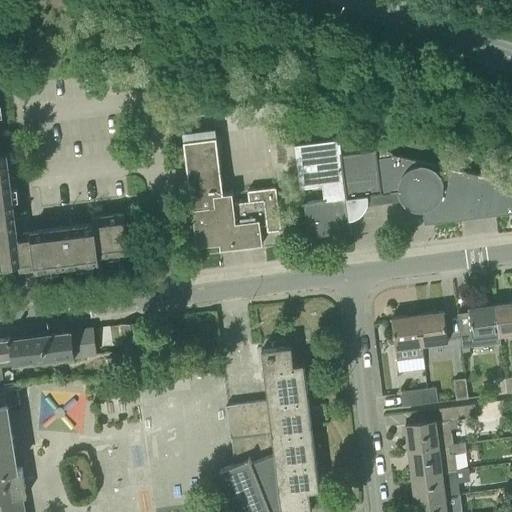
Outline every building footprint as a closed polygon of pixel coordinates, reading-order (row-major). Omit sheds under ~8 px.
[(183,133),(184,141),(197,246),(220,243),(221,248),(263,243),(261,225),(267,225),(268,231),(282,230),(277,187),(248,190),(250,201),(234,203),(233,192),(224,193),(216,129),(183,133)] [(339,139),(295,145),(299,178),(300,188),(322,185),(324,199),(302,202),(302,204),(304,204),(309,237),(350,232),(352,232),(350,219),(354,218),(358,216),(361,214),(364,211),(366,207),(367,204),(403,200),(405,202),(408,205),(411,207),(415,208),(419,209),(423,209),(425,224),(511,212),(511,181),(395,155),(395,154),(391,152),(388,151),(384,150),(380,150),(377,150),(376,149),(375,149),(375,151),(367,152),(342,155),(342,153),(341,153),(339,139)] [(0,176),(10,175),(7,154),(0,154),(0,176)] [(0,197),(13,196),(10,175),(0,176),(0,197)] [(0,218),(15,217),(15,212),(13,196),(0,197),(0,218)] [(93,222),(100,256),(130,252),(125,213),(92,217),(93,222)] [(0,239),(18,238),(17,232),(15,217),(0,218),(0,239)] [(100,262),(100,256),(93,222),(63,226),(68,266),(100,262)] [(36,270),(68,266),(63,226),(30,231),(36,268),(36,270)] [(20,270),(23,269),(18,238),(0,239),(0,266),(19,264),(20,270)] [(501,335),(511,333),(511,301),(497,304),(501,335)] [(474,339),(501,335),(497,304),(470,307),(474,339)] [(423,345),(449,342),(444,310),(419,314),(423,345)] [(396,349),(423,345),(419,314),(392,317),(396,349)] [(126,350),(142,348),(139,322),(123,323),(126,350)] [(13,337),(16,365),(75,357),(74,356),(76,356),(75,349),(86,347),(83,329),(13,337)] [(14,365),(16,365),(13,337),(0,339),(0,383),(5,383),(2,366),(13,364),(14,365)] [(238,511),(290,511),(312,509),(310,491),(320,489),(304,363),(294,364),(292,345),(262,349),(268,399),(227,404),(231,437),(237,436),(240,461),(221,468),(238,511)] [(469,398),(469,397),(466,378),(454,379),(457,399),(469,398)] [(499,394),(508,393),(506,378),(497,379),(499,394)] [(26,511),(24,496),(27,495),(23,467),(20,467),(10,405),(20,403),(17,382),(5,383),(0,383),(0,511),(26,511)] [(428,388),(430,403),(439,402),(437,387),(428,388)] [(403,407),(430,403),(428,388),(401,391),(403,407)] [(409,449),(453,444),(451,428),(458,427),(457,419),(477,416),(475,403),(440,408),(441,420),(406,424),(409,449)] [(412,474),(457,468),(455,453),(467,451),(466,442),(453,444),(409,449),(412,474)] [(415,499),(460,494),(458,477),(470,476),(468,467),(457,468),(412,474),(415,499)] [(461,511),(460,494),(415,499),(416,511),(461,511)]
